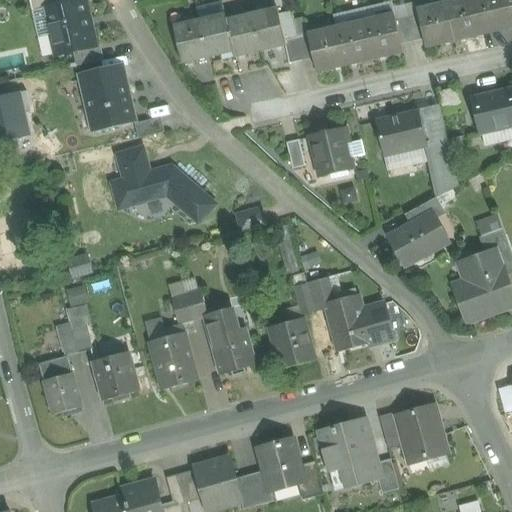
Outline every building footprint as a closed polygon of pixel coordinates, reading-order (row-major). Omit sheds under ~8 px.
[(63,0),(31,8),(32,12),(46,9),(64,5),(63,0)] [(83,0),(64,5),(46,9),(51,30),(57,57),(96,48),(85,0),(83,0)] [(474,0),(464,0),(446,4),(455,41),(483,34),(474,0)] [(504,0),(474,0),(483,34),(511,28),(504,0)] [(391,3),(362,9),(365,22),(394,16),(393,8),(392,4),(391,3)] [(415,3),(404,6),(407,19),(418,16),(417,11),(415,3)] [(446,4),(417,11),(418,16),(424,40),(426,48),(455,41),(446,4)] [(404,6),(393,8),(394,16),(396,21),(407,19),(404,6)] [(32,12),(35,28),(37,33),(51,30),(46,9),(32,12)] [(362,9),(334,16),(337,29),(365,22),(362,9)] [(278,10),(252,16),(260,51),(284,46),(285,46),(286,46),(285,41),(278,10)] [(225,16),(200,22),(208,58),(233,52),(226,22),(225,16)] [(252,16),(226,22),(233,52),(235,57),(260,51),(252,16)] [(394,16),(365,22),(374,59),(403,52),(401,45),(396,21),(394,16)] [(418,16),(407,19),(412,42),(424,40),(418,16)] [(407,19),(396,21),(401,45),(412,42),(407,19)] [(309,35),(305,20),(293,23),(296,38),(302,62),(313,59),(308,36),(309,35)] [(200,22),(174,28),(182,64),(208,58),(200,22)] [(365,22),(337,29),(345,65),(374,59),(365,22)] [(309,35),(308,36),(313,59),(316,72),(345,65),(337,29),(309,35)] [(296,38),(285,41),(286,46),(285,46),(289,65),(302,62),(296,38)] [(125,68),(80,79),(91,130),(137,119),(136,118),(135,118),(128,88),(129,87),(125,68)] [(29,81),(18,84),(20,94),(31,91),(29,81)] [(441,108),(443,117),(462,113),(456,84),(436,89),(441,108)] [(511,91),(472,101),(480,134),(511,126),(511,91)] [(419,113),(427,146),(431,145),(448,141),(443,117),(441,108),(419,113)] [(419,113),(376,123),(384,156),(402,152),(427,146),(419,113)] [(161,119),(136,125),(139,139),(165,133),(161,119)] [(246,119),(231,122),(233,133),(248,130),(246,119)] [(511,126),(480,134),(483,150),(511,143),(511,126)] [(347,129),(311,138),(320,177),(352,169),(349,156),(346,145),(351,144),(347,129)] [(298,141),(286,143),(291,165),(303,163),(298,141)] [(360,141),(351,144),(346,145),(349,156),(353,158),(364,155),(360,141)] [(448,141),(431,145),(435,163),(437,171),(454,166),(448,141)] [(427,146),(402,152),(406,170),(435,163),(431,145),(427,146)] [(104,147),(77,154),(80,167),(107,160),(104,147)] [(172,168),(150,174),(143,149),(118,157),(125,181),(113,185),(120,209),(167,196),(199,223),(215,205),(172,168)] [(454,166),(437,171),(439,181),(456,176),(454,166)] [(354,185),(340,186),(341,200),(355,199),(354,185)] [(450,191),(437,199),(444,212),(457,205),(450,191)] [(437,199),(405,216),(411,227),(432,216),(435,220),(446,215),(444,212),(437,199)] [(261,209),(238,216),(242,231),(265,224),(261,209)] [(497,214),(478,221),(483,237),(503,229),(499,218),(498,218),(497,214)] [(411,227),(390,238),(405,266),(422,257),(426,259),(431,256),(431,251),(448,243),(435,220),(432,216),(411,227)] [(287,228),(276,231),(288,275),(299,272),(287,228)] [(511,253),(503,229),(483,237),(490,255),(496,252),(505,275),(511,272),(511,253)] [(490,255),(469,262),(475,279),(467,282),(455,287),(468,323),(511,306),(511,294),(505,275),(496,252),(490,255)] [(469,262),(461,265),(467,282),(475,279),(469,262)] [(340,294),(335,277),(307,284),(307,285),(315,313),(326,310),(325,305),(357,296),(355,289),(340,294)] [(183,282),(169,286),(170,291),(173,300),(187,296),(183,282)] [(307,285),(295,288),(302,316),(315,313),(307,285)] [(81,286),(69,289),(72,302),(84,298),(84,295),(81,286)] [(202,292),(187,296),(194,321),(206,317),(209,317),(208,316),(202,292)] [(187,296),(173,300),(179,323),(193,319),(193,321),(194,321),(187,296)] [(357,296),(325,305),(326,310),(338,353),(369,345),(371,344),(362,311),(357,296)] [(385,305),(362,311),(371,344),(369,345),(370,347),(394,340),(385,305)] [(82,307),(68,311),(73,329),(86,325),(82,307)] [(232,309),(208,316),(209,317),(206,317),(211,338),(238,331),(232,309)] [(304,320),(269,330),(280,369),(315,360),(304,320)] [(165,332),(162,322),(146,326),(150,343),(185,333),(183,327),(165,332)] [(71,324),(56,328),(63,353),(65,352),(67,358),(68,358),(68,356),(79,353),(71,324)] [(86,325),(73,329),(79,353),(92,350),(86,325)] [(211,338),(221,375),(256,366),(246,329),(238,331),(211,338)] [(150,343),(163,391),(198,382),(185,333),(150,343)] [(129,353),(94,362),(104,402),(139,392),(129,353)] [(67,358),(40,365),(46,385),(54,416),(82,408),(68,358),(67,358)] [(442,414),(401,424),(414,472),(454,462),(442,414)] [(372,419),(333,428),(346,471),(355,470),(359,487),(388,478),(372,419)] [(300,438),(266,449),(277,490),(312,478),(300,438)] [(237,460),(207,468),(217,511),(222,511),(248,505),(237,460)] [(134,486),(136,494),(141,511),(171,511),(163,479),(134,486)] [(141,511),(136,494),(99,505),(100,511),(141,511)]
